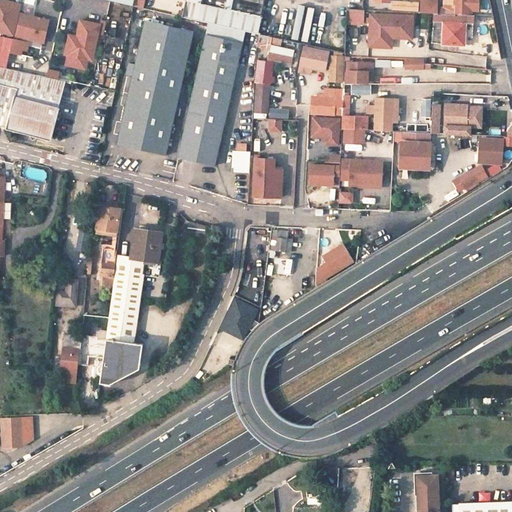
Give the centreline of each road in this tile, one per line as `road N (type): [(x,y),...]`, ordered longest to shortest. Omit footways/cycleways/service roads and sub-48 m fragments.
road 1 (tertiary): [(511,185),(264,341),(247,382),(264,422),(298,441),(314,439),(511,328)]
road 2 (motorway): [(511,241),(56,511)]
road 3 (motorway): [(132,511),(511,287)]
road 4 (residential): [(237,213),(231,278),(187,371),(0,485)]
road 5 (residential): [(0,148),(237,213)]
road 6 (residential): [(237,213),(410,218),(424,211)]
road 7 (residential): [(219,511),(289,468),(362,458)]
road 8 (unknown): [(511,90),(417,91),(409,97),(409,119)]
